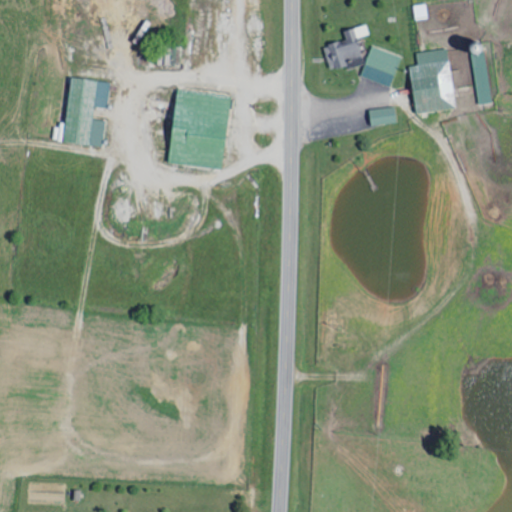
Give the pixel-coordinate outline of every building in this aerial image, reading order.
[(265,12),(264,0),(252,0),(251,0),(251,13),(265,12)] [(430,18),(428,4),(416,5),(417,20),(430,18)] [(348,39),(326,46),(334,72),(367,62),(360,38),(372,34),(369,25),(346,31),(348,39)] [(362,75),(391,87),(403,57),(375,45),(362,75)] [(459,108),(450,48),(418,53),(420,65),(412,66),(419,114),(459,108)] [(113,82),(74,76),(66,141),(105,146),(109,121),(96,119),(98,107),(110,108),(113,82)] [(226,168),(234,96),(179,90),(171,163),(226,168)] [(372,125),(399,123),(398,108),(372,109),(372,125)]
